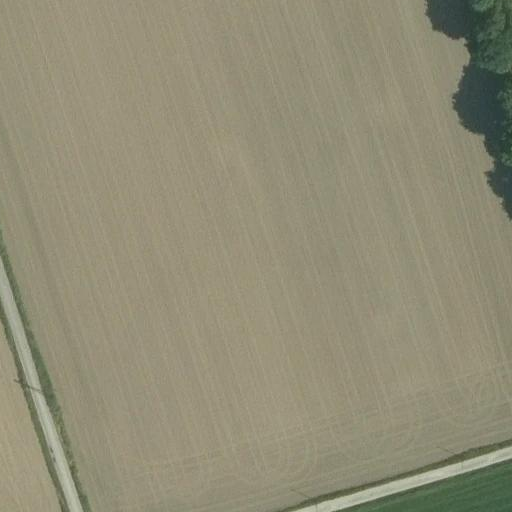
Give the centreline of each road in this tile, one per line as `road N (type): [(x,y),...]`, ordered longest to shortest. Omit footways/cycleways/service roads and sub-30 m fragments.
road 1 (unclassified): [(0,262),(81,511)]
road 2 (unclassified): [(323,511),(511,455)]
